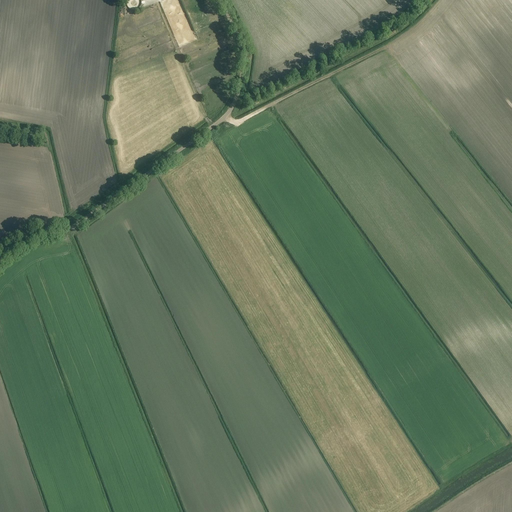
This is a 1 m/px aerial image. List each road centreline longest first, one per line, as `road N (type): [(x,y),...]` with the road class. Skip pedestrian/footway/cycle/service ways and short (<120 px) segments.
road 1 (unclassified): [(0,261),(35,236),(70,228),(229,112),(244,51),(219,0)]
road 2 (track): [(224,116),(241,119),(391,42)]
